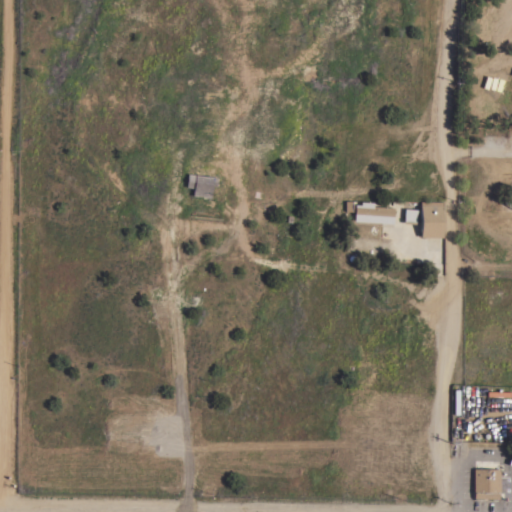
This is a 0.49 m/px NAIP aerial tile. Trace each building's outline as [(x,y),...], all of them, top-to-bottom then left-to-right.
[(190,196),(191,189),(184,188),(186,173),(215,178),(219,179),(218,186),(214,185),(214,186),(210,185),(209,198),(190,196)] [(352,221),(353,204),(358,205),(359,202),(372,202),(371,206),(392,208),(391,224),(352,221)] [(418,202),(440,202),(440,238),(418,238),(418,202)] [(415,209),(414,222),(413,222),(413,224),(402,224),(403,209),(415,209)] [(498,469),(497,499),(471,498),(472,468),(498,469)]
